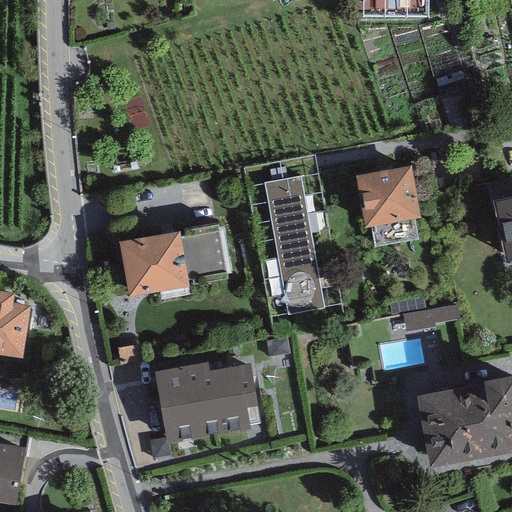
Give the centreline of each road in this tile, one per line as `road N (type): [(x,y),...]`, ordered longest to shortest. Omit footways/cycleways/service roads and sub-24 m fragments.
road 1 (unknown): [(133,494),(342,450),(366,511)]
road 2 (residential): [(56,0),(74,268)]
road 3 (residential): [(74,268),(137,511)]
